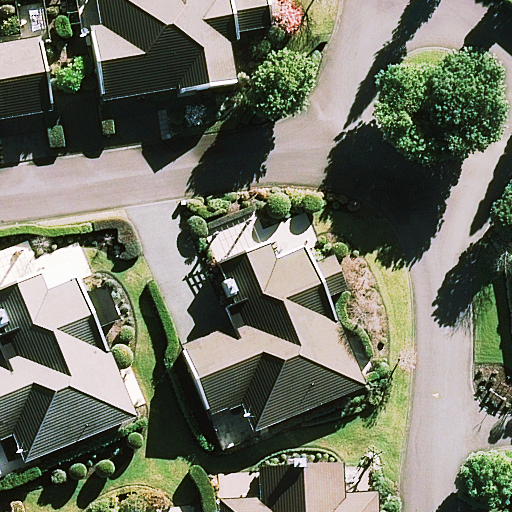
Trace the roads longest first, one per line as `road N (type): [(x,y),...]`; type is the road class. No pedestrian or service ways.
road 1 (residential): [(352,139),(0,189)]
road 2 (residential): [(428,190),(441,308),(439,440)]
road 3 (residential): [(352,139),(344,110),(359,52),(409,17)]
road 4 (residential): [(409,17),(468,21),(511,62)]
